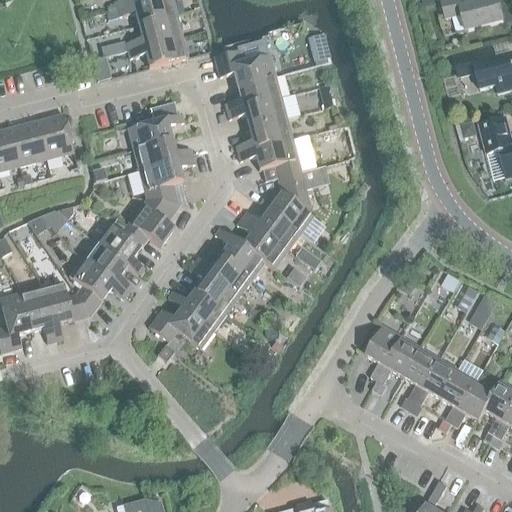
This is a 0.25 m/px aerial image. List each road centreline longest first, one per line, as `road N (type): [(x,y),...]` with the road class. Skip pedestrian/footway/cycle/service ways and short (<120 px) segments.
road 1 (residential): [(0,110),(59,97),(85,105),(195,76),(223,187),(118,350)]
road 2 (residential): [(316,395),(448,205)]
road 3 (residential): [(511,492),(393,441),(316,395)]
road 4 (tertiary): [(448,205),(428,163),(386,0)]
road 5 (residential): [(244,498),(316,395)]
road 6 (residential): [(199,445),(118,350)]
road 7 (residential): [(118,350),(0,377)]
